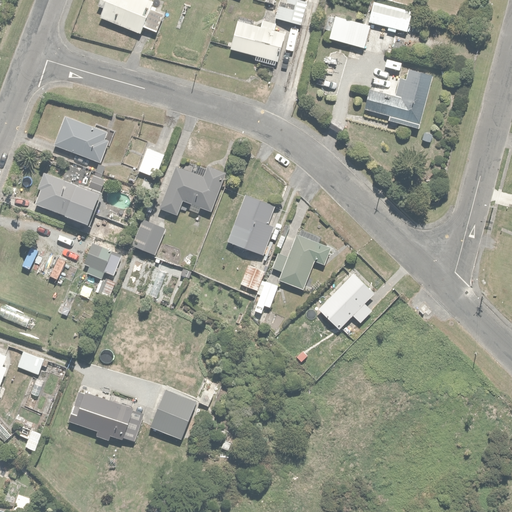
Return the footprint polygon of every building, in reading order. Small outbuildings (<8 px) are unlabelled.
[(159,0),(102,0),(100,7),(105,9),(101,18),(144,35),(146,29),(158,34),(166,11),(157,8),(159,0)] [(309,0),(282,0),(277,18),(303,25),(309,0)] [(376,1),(371,22),(411,32),(416,11),(376,1)] [(338,15),(332,38),(368,48),(374,25),(338,15)] [(241,20),(232,48),(278,62),(287,32),(277,29),(278,24),(264,19),(262,26),(241,20)] [(399,94),(372,88),(367,111),(392,117),(391,123),(423,130),(436,77),(412,71),(410,79),(403,78),(399,94)] [(55,145),(104,162),(111,142),(108,141),(111,130),(65,115),(55,145)] [(165,153),(148,147),(141,170),(157,175),(165,153)] [(207,175),(179,164),(162,208),(180,214),(185,201),(192,204),(190,208),(203,213),(204,208),(214,212),(229,172),(211,165),(207,175)] [(88,187),(47,173),(42,190),(43,191),(37,207),(96,227),(99,216),(112,220),(117,204),(105,200),(108,193),(105,192),(110,179),(93,173),(88,187)] [(283,207),(247,194),(235,225),(226,221),(220,238),(266,255),(283,207)] [(170,220),(147,212),(134,246),(158,254),(170,220)] [(290,254),(279,250),(273,269),(284,274),(282,281),(307,290),(318,261),(327,264),(330,257),(335,259),(338,251),(297,236),(290,254)] [(124,255),(93,243),(85,263),(92,266),(89,272),(105,278),(107,272),(116,276),(124,255)] [(267,271),(241,260),(233,279),(260,290),(267,271)] [(342,330),(356,317),(362,323),(345,339),(351,345),(381,315),(373,307),(383,297),(359,272),(320,308),(342,330)] [(117,281),(109,277),(108,281),(102,279),(97,291),(111,297),(117,281)] [(256,309),(264,312),(266,308),(273,311),(283,288),(267,281),(256,309)] [(0,400),(3,401),(7,389),(4,388),(12,366),(8,364),(11,354),(0,350),(0,400)] [(47,358),(25,350),(19,367),(41,374),(47,358)] [(201,401),(169,389),(159,418),(191,429),(201,401)] [(110,399),(89,391),(83,406),(78,404),(71,420),(102,432),(100,436),(112,441),(114,434),(133,441),(147,407),(113,393),(110,399)] [(0,421),(0,433),(7,440),(14,434),(0,421)] [(38,450),(45,434),(34,429),(28,446),(38,450)]
